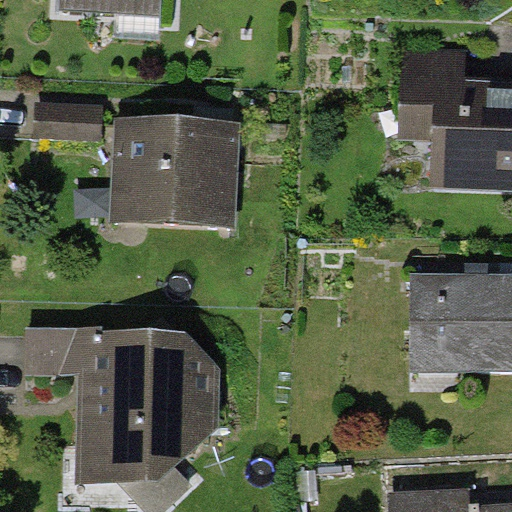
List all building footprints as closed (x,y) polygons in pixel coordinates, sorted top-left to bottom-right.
[(154,0),(50,0),(50,15),(154,18),(154,0)] [(467,58),(399,56),(396,142),(421,143),(420,184),(511,187),(511,81),(466,80),(467,58)] [(103,108),(40,104),(39,123),(38,139),(101,142),(103,108)] [(237,126),(121,122),(118,224),(234,227),(237,126)] [(511,283),(399,282),(398,377),(511,378),(511,283)] [(165,338),(19,332),(17,370),(71,372),(66,485),(126,487),(204,445),(207,382),(165,338)] [(456,511),(456,498),(377,502),(377,511),(456,511)]
